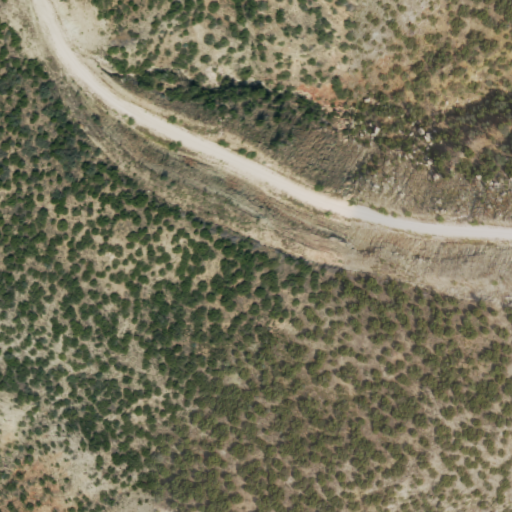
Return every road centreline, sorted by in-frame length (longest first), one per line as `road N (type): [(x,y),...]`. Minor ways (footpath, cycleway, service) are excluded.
road 1 (residential): [(511,233),(428,229),(346,208),(150,122),(86,69),(50,0)]
road 2 (residential): [(80,61),(125,13),(189,0)]
